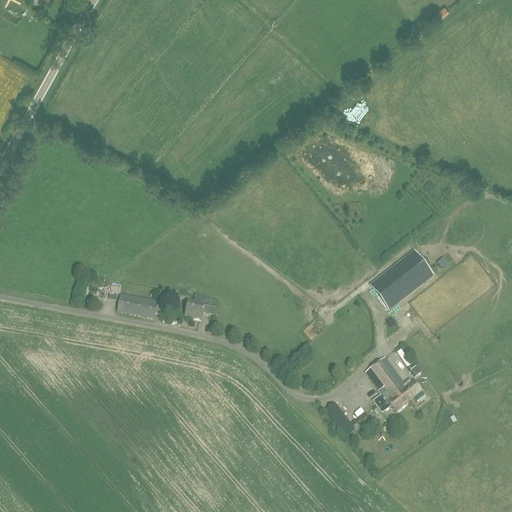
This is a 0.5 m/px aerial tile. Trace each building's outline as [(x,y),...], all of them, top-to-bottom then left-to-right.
[(414,252),(375,282),(395,307),(433,276),(414,252)] [(157,302),(120,295),(117,313),(154,320),(157,302)] [(214,317),(217,302),(196,297),(194,303),(188,302),(185,317),(202,320),(203,315),(214,317)] [(395,308),(353,336),(365,354),(418,318),(410,307),(399,314),(395,308)] [(404,384),(385,359),(365,373),(382,396),(374,402),(382,413),(391,407),(395,412),(422,392),(413,381),(411,383),(409,380),(404,384)] [(344,437),(355,429),(335,403),(325,411),(344,437)]
